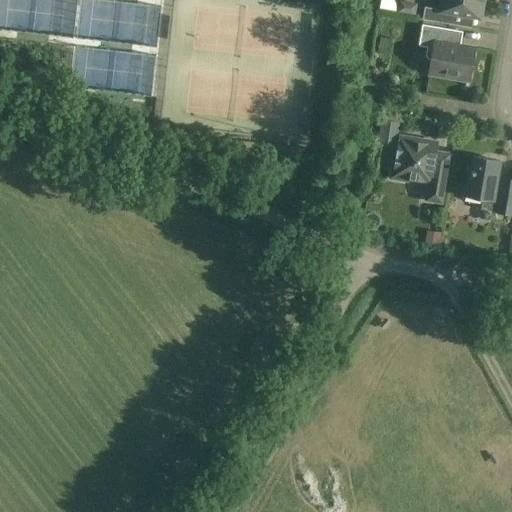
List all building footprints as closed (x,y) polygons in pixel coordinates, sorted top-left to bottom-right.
[(482,0),(441,0),(440,10),(424,7),(422,19),(450,24),(452,12),(479,17),(482,0)] [(457,31),(422,25),(418,46),(427,47),(425,56),(428,59),(431,60),(429,74),(468,80),(474,48),(458,45),(455,42),(457,31)] [(395,147),(398,123),(382,120),(378,144),(395,147)] [(449,156),(434,153),(436,142),(400,136),(396,161),(393,161),(390,178),(407,181),(407,178),(429,181),(425,200),(442,203),(449,156)] [(499,161),(474,157),(471,172),(469,172),(465,196),(482,199),(480,210),(511,215),(511,213),(511,180),(496,178),(499,161)]
